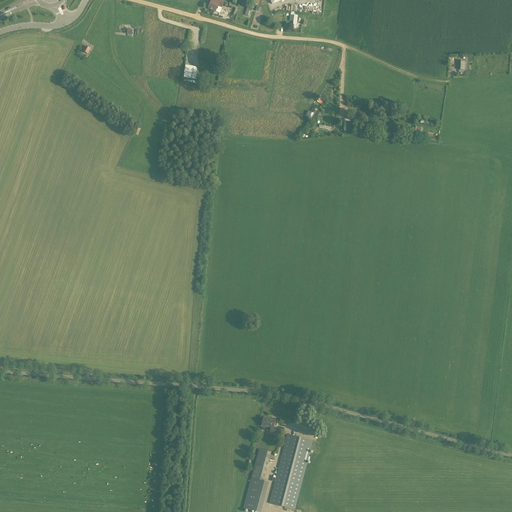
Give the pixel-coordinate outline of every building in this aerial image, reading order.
[(218,6),(222,8),(224,2),(221,0),(220,3),(211,0),(208,9),(215,12),(218,6)] [(235,15),(238,7),(230,4),(229,6),(235,8),(233,15),(235,15)] [(289,20),(293,21),(292,29),(296,29),(297,16),(290,15),(289,20)] [(185,65),(183,77),(190,78),(192,67),(185,65)] [(380,105),(393,110),(394,105),(384,101),(384,103),(381,102),(380,105)] [(273,428),(275,420),(263,417),(261,426),(270,429),(269,434),(277,436),(279,429),(273,428)] [(295,510),(313,441),(287,435),(269,504),(295,510)] [(263,482),(271,453),(259,449),(251,479),(263,482)] [(264,482),(263,482),(251,479),(243,508),(256,511),(264,482)]
